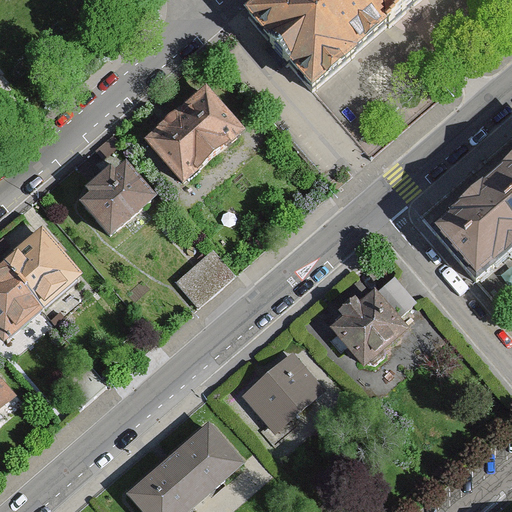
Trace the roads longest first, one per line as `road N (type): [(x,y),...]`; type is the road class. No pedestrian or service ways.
road 1 (residential): [(371,202),(14,511)]
road 2 (residential): [(206,16),(0,194)]
road 3 (residential): [(511,367),(371,202)]
road 4 (residential): [(511,82),(371,202)]
